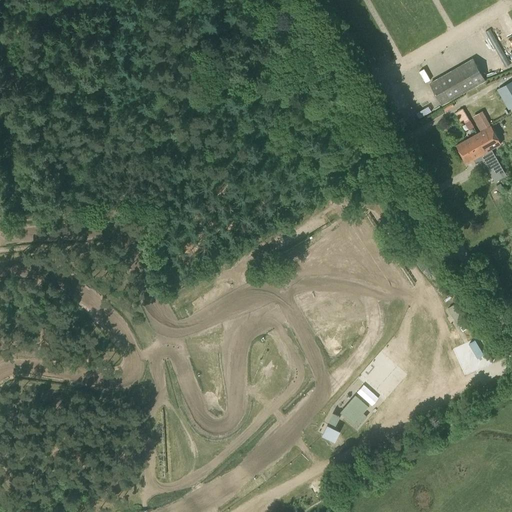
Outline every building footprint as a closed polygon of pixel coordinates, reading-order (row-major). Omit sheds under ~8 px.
[(443,104),(484,80),(472,59),(431,83),(443,104)] [(424,68),(419,70),(423,81),(428,80),(424,68)] [(511,80),(498,89),(497,90),(508,110),(511,107),(511,80)] [(452,103),(443,108),(445,111),(454,106),(452,103)] [(463,108),(455,113),(460,121),(464,119),(466,124),(470,121),(463,108)] [(472,115),(476,128),(487,124),(483,111),(472,115)] [(476,162),(486,157),(483,153),(500,143),(490,126),(457,145),(467,162),(474,158),(476,162)] [(502,166),(490,173),(495,182),(507,175),(502,166)] [(453,305),(447,308),(458,326),(464,322),(453,305)] [(477,342),(472,345),(479,358),(484,355),(477,342)] [(355,391),(370,406),(377,398),(363,384),(355,391)] [(357,428),(367,416),(363,412),(368,406),(355,394),(339,412),(357,428)] [(334,424),(339,416),(332,412),(327,420),(334,424)] [(334,441),(339,430),(326,424),(321,435),(334,441)]
